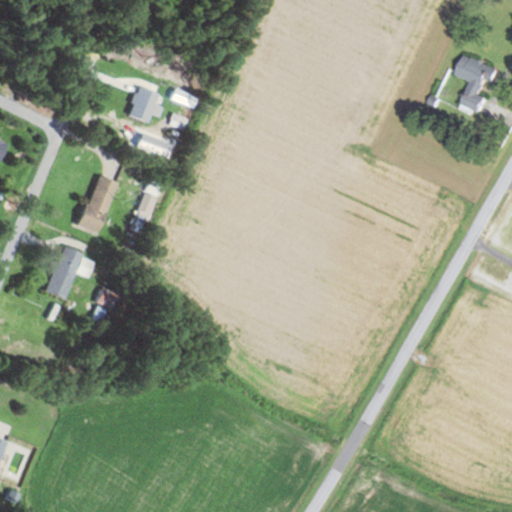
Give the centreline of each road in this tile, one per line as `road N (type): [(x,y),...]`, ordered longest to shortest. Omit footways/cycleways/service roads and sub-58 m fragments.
road 1 (residential): [(309,511),(511,167)]
road 2 (residential): [(75,82),(0,275)]
road 3 (residential): [(0,98),(166,179)]
